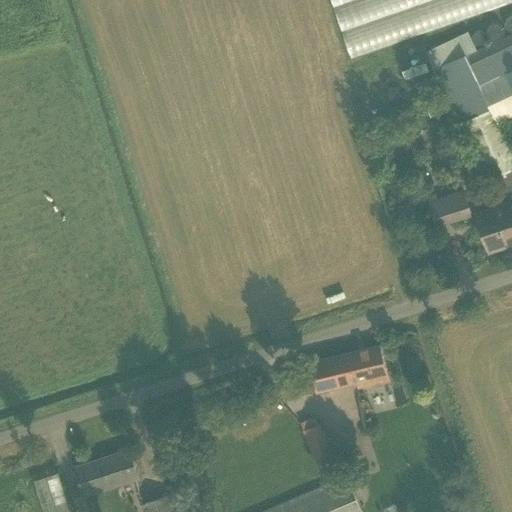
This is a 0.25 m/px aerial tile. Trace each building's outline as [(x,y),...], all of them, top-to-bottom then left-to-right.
[(511,0),(330,0),(352,59),(511,1),(511,0)] [(511,71),(511,35),(508,37),(464,58),(478,88),(511,71)] [(483,100),(478,88),(464,58),(436,71),(456,113),(483,100)] [(511,71),(478,88),(483,100),(495,124),(511,115),(511,71)] [(483,100),(456,113),(483,169),(510,156),(495,124),(483,100)] [(489,181),(501,175),(510,202),(506,203),(511,219),(511,160),(510,156),(483,169),(489,181)] [(465,196),(430,207),(436,226),(471,215),(465,196)] [(478,213),(490,253),(511,245),(511,219),(506,203),(478,213)] [(304,393),(316,391),(316,392),(356,383),(357,389),(389,381),(380,346),(309,363),(310,366),(299,369),(304,393)] [(325,480),(340,473),(316,416),(302,422),(305,429),(303,430),(325,480)] [(84,495),(95,492),(137,478),(128,450),(75,467),(84,495)] [(35,479),(45,511),(72,511),(60,471),(35,479)] [(364,511),(348,474),(258,511),(364,511)] [(178,491),(143,503),(145,511),(176,511),(175,507),(183,504),(178,491)]
